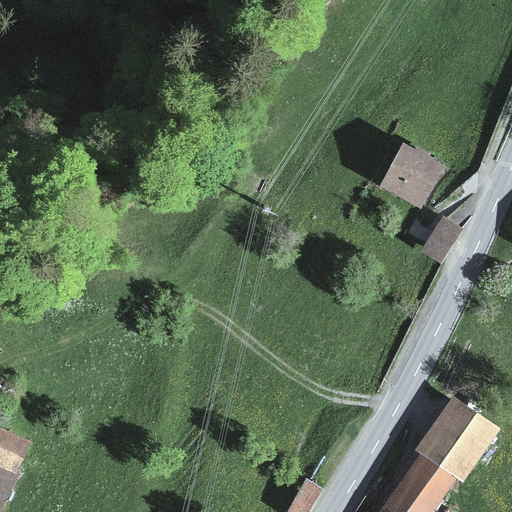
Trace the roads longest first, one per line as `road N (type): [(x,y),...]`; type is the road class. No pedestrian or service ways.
road 1 (track): [(0,370),(126,312),(174,301),(213,311),(324,392),(399,405)]
road 2 (tertiary): [(511,161),(399,405),(334,511)]
